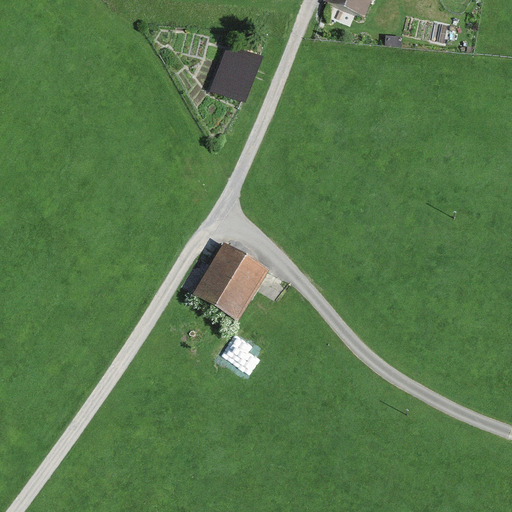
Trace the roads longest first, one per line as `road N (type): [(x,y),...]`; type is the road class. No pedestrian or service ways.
road 1 (track): [(511,434),(450,409),(363,354),(296,279),(220,213)]
road 2 (track): [(14,511),(220,213)]
road 3 (track): [(220,213),(312,0)]
